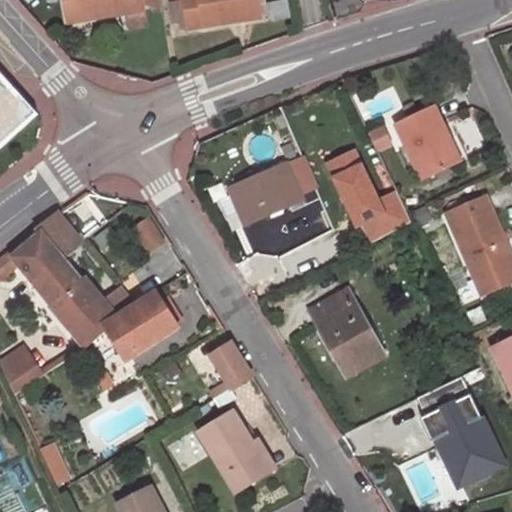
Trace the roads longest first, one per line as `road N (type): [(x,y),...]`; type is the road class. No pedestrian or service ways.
road 1 (unclassified): [(364,511),(157,182),(119,139)]
road 2 (unclassified): [(119,139),(210,95),(452,13)]
road 3 (unclassified): [(0,13),(119,139)]
road 4 (unclassified): [(0,224),(65,170),(119,139)]
road 5 (track): [(62,511),(0,378)]
road 6 (residential): [(511,138),(452,13)]
